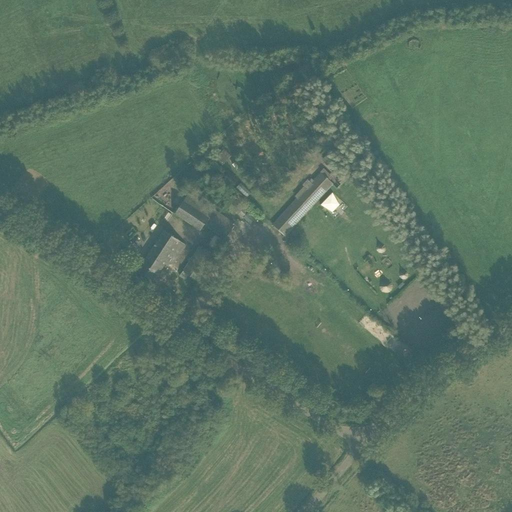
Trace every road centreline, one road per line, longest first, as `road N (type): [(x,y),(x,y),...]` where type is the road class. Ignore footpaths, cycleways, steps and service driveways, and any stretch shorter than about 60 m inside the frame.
road 1 (unclassified): [(366,439),(319,420),(0,203)]
road 2 (unclassified): [(366,439),(511,330)]
